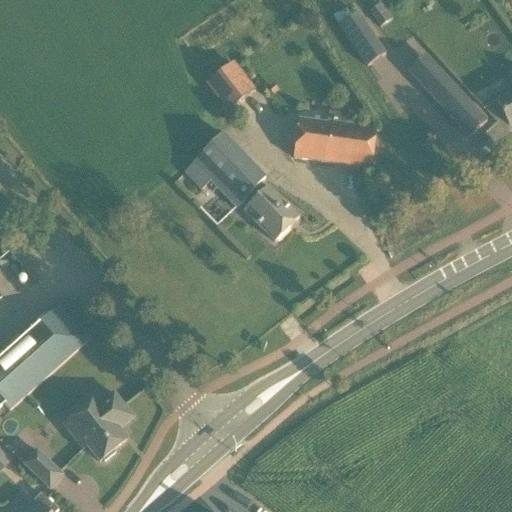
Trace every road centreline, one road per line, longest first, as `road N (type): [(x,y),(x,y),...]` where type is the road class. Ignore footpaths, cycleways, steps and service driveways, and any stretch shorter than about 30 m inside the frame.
road 1 (residential): [(210,430),(0,171)]
road 2 (secondary): [(288,381),(511,245)]
